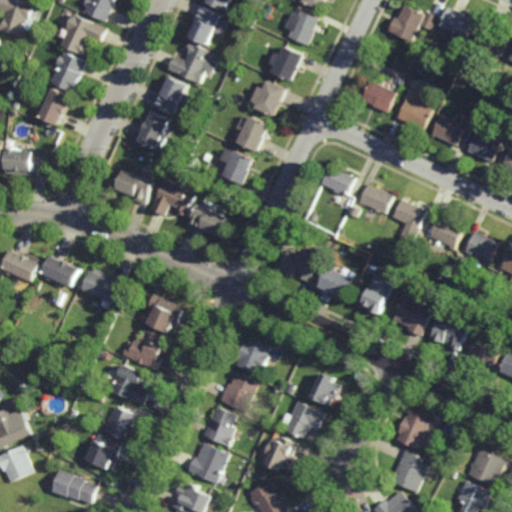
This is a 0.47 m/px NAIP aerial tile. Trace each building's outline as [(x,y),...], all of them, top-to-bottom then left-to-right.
[(33,19),(31,18),(25,36),(4,29),(6,23),(8,24),(9,20),(11,21),(14,11),(1,7),(3,0),(26,0),(38,4),(33,19)] [(120,0),(112,19),(91,10),(93,5),(90,4),(91,0),(120,0)] [(236,0),(232,9),(212,0),(236,0)] [(331,0),(327,9),(308,0),(331,0)] [(214,45),(196,36),(204,19),(199,17),(206,3),(229,13),(214,45)] [(415,41),(392,30),(399,15),(401,17),(402,17),(408,4),(428,13),(415,41)] [(470,37),(444,25),(453,6),(465,11),(465,12),(478,19),(470,37)] [(315,45),(294,35),(306,9),(325,18),(320,29),(322,30),(315,45)] [(106,42),(93,36),(90,43),(92,43),(91,45),(93,46),(89,56),(67,46),(75,28),(73,27),(80,12),(83,14),(83,15),(113,28),(106,42)] [(511,41),(505,56),(479,43),(488,24),(511,36),(511,41)] [(0,57),(0,34),(11,51),(0,57)] [(215,60),(223,63),(218,73),(212,70),(206,83),(175,69),(181,55),(192,60),(194,54),(195,52),(192,51),(196,41),(219,52),(215,60)] [(312,54),(300,81),(278,72),(282,64),(278,63),(283,51),(287,53),(291,45),(312,54)] [(422,58),(412,53),(416,46),(426,50),(422,58)] [(92,60),(82,84),(84,84),(80,94),(56,83),(64,64),(62,63),(66,55),(69,57),(72,51),(92,60)] [(196,111),(185,106),(181,115),(159,104),(173,74),(195,85),(192,93),(202,98),(196,111)] [(492,89),(482,84),(485,79),(495,84),(492,89)] [(294,88),(283,115),(263,107),(265,103),(259,101),(266,86),(272,88),(275,80),(294,88)] [(392,112),(376,105),(377,104),(366,99),(375,80),(401,92),(392,112)] [(64,124),(47,116),(60,88),(77,96),(64,124)] [(502,105),(493,101),(496,95),(505,100),(502,105)] [(427,129),(402,116),(412,97),(437,109),(427,129)] [(165,151),(142,139),(157,110),(176,120),(168,136),(171,138),(165,151)] [(461,145),(436,133),(445,113),(470,125),(461,145)] [(266,151),(246,142),(258,116),(276,124),(270,137),(272,138),(266,151)] [(495,161),(472,150),(481,130),(505,141),(495,161)] [(25,149),(24,150),(39,152),(39,149),(52,150),(50,164),(37,163),(36,175),(9,172),(12,147),(25,149)] [(251,184),(231,175),(242,151),(260,159),(255,170),(257,171),(251,184)] [(352,196),(342,191),(342,193),(336,190),(337,189),(328,184),(336,167),(360,178),(352,196)] [(151,205),(120,192),(129,170),(160,183),(151,205)] [(192,216),(184,212),(185,210),(182,209),(183,207),(177,204),(170,216),(156,208),(171,178),(186,186),(185,187),(203,196),(192,216)] [(388,214),(382,211),(381,213),(378,211),(379,209),(368,204),(368,205),(363,203),(372,184),(396,195),(388,214)] [(221,214),(234,220),(227,236),(210,229),(209,231),(195,225),(204,205),(207,206),(210,199),(225,205),(221,214)] [(420,205),(425,208),(430,210),(422,227),(414,245),(402,240),(409,223),(397,217),(405,199),(420,205)] [(360,217),(352,213),(356,205),(364,208),(360,217)] [(321,221),(316,219),(319,213),(324,216),(321,221)] [(457,250),(452,248),(453,246),(433,236),(443,216),(467,228),(457,250)] [(493,263),(468,252),(478,231),(503,242),(493,263)] [(317,283),(307,278),(309,274),(301,271),(300,275),(286,269),(295,249),(307,255),(309,251),(318,255),(322,247),(331,251),(317,283)] [(511,271),(503,267),(511,247),(511,271)] [(27,255),(29,251),(47,259),(37,282),(19,274),(18,276),(5,270),(15,249),(27,255)] [(400,264),(394,262),(398,254),(403,256),(400,264)] [(466,262),(459,259),(461,254),(468,258),(466,262)] [(67,261),(68,260),(76,263),(75,265),(86,270),(78,287),(61,279),(59,282),(46,276),(55,256),(67,261)] [(408,268),(402,265),(405,257),(412,260),(408,268)] [(119,303),(88,289),(98,267),(126,280),(124,283),(127,285),(119,303)] [(348,300),(336,295),(337,292),(326,287),(334,270),(357,280),(348,300)] [(391,298),(390,297),(381,315),(364,307),(372,290),(371,289),(378,275),(386,278),(385,281),(396,286),(391,298)] [(424,337),(411,330),(412,328),(395,320),(408,295),(437,309),(424,337)] [(177,335),(155,324),(168,298),(190,308),(177,335)] [(465,325),(473,329),(462,352),(454,348),(456,344),(448,340),(446,344),(433,338),(444,316),(465,325)] [(169,354),(166,353),(165,356),(168,357),(162,371),(128,355),(131,348),(136,350),(140,340),(153,346),(159,332),(176,340),(169,354)] [(498,367),(487,362),(487,363),(471,356),(481,335),(496,342),(495,343),(506,348),(498,367)] [(276,347),(272,356),(275,358),(267,374),(263,372),(261,375),(242,366),(245,359),(242,357),(249,342),(253,344),(256,337),(276,347)] [(511,351),(503,371),(511,375),(511,351)] [(88,365),(81,361),(84,356),(91,359),(88,365)] [(53,374),(49,368),(58,363),(61,369),(53,374)] [(147,406),(116,392),(128,365),(149,375),(145,383),(148,384),(146,389),(153,392),(147,406)] [(254,405),(255,405),(253,411),(251,410),(250,412),(225,400),(233,384),(236,386),(243,373),(264,383),(254,405)] [(333,408),(318,400),(329,375),(337,378),(335,383),(343,386),(333,408)] [(302,386),(296,383),(300,376),(306,379),(302,386)] [(287,390),(281,387),(283,382),(289,385),(287,390)] [(321,425),(315,423),(313,428),(310,427),(307,434),(289,426),(291,421),(294,422),(303,403),(327,413),(321,425)] [(138,421),(136,420),(133,426),(136,427),(133,433),(130,431),(127,437),(108,428),(110,424),(112,424),(121,405),(141,415),(138,421)] [(234,435),(237,436),(233,445),(207,433),(211,424),(216,427),(219,420),(217,419),(222,407),(242,416),(237,425),(239,426),(234,435)] [(16,424),(28,419),(33,432),(1,447),(0,445),(0,430),(3,429),(1,426),(0,426),(0,413),(9,409),(16,424)] [(77,419),(72,416),(75,409),(81,412),(77,419)] [(431,420),(427,427),(430,428),(423,444),(421,443),(419,447),(398,437),(401,431),(399,429),(402,422),(404,423),(406,418),(409,419),(412,412),(431,420)] [(112,469),(89,458),(102,431),(125,443),(112,469)] [(301,441),(295,452),(299,454),(296,459),(295,459),(290,468),(282,464),(280,469),(270,464),(273,457),(267,454),(277,434),(282,437),(284,433),(301,441)] [(219,482),(192,469),(199,454),(201,455),(208,440),(233,452),(219,482)] [(36,470),(13,480),(8,469),(6,470),(0,457),(0,454),(25,444),(36,470)] [(496,452),(498,448),(511,454),(497,485),(471,473),(474,465),(473,464),(474,461),(477,462),(484,446),(496,452)] [(418,491),(392,479),(406,447),(425,456),(422,461),(430,465),(418,491)] [(77,473),(78,470),(89,475),(88,479),(100,483),(94,501),(81,496),(80,498),(55,489),(63,467),(77,473)] [(456,478),(448,474),(451,468),(459,471),(456,478)] [(215,493),(206,511),(194,506),(191,511),(175,503),(181,492),(179,491),(182,484),(187,486),(191,478),(201,484),(200,486),(215,493)] [(279,489),(281,488),(291,505),(288,506),(291,511),(265,511),(260,502),(257,504),(253,496),(255,495),(253,490),(273,479),(279,489)] [(493,490),(486,506),(481,504),(477,511),(462,511),(468,500),(460,497),(462,494),(456,491),(459,484),(465,487),(468,479),(493,490)] [(378,511),(375,507),(387,498),(389,500),(402,490),(419,511),(378,511)]
